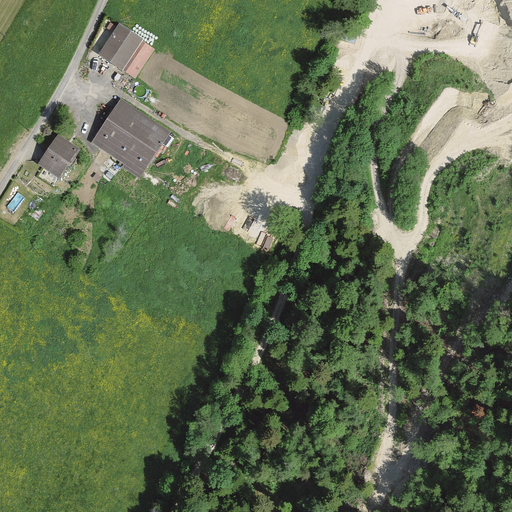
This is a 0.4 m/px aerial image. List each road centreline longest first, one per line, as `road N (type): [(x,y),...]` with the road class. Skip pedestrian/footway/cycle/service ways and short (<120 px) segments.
road 1 (track): [(385,0),(289,283),(170,511)]
road 2 (track): [(71,69),(199,143),(320,181)]
road 3 (unclassified): [(105,0),(0,194)]
